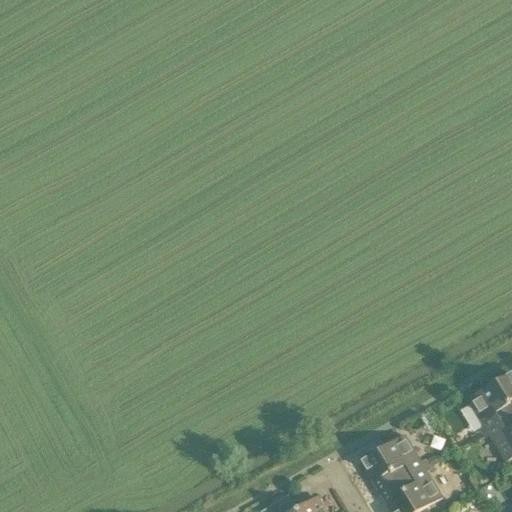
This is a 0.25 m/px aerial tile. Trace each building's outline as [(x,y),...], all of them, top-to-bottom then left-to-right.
[(479,430),(482,435),(511,416),(511,377),(510,375),(468,401),(484,427),(479,430)] [(511,416),(482,435),(486,440),(490,437),(506,464),(511,459),(511,416)] [(379,494),(380,495),(436,461),(433,457),(424,462),(424,461),(419,464),(403,437),(361,463),(373,484),(374,484),(373,482),(378,479),(385,491),(379,494)] [(436,461),(380,495),(386,492),(393,504),(388,507),(387,505),(386,506),(390,511),(422,511),(442,500),(426,474),(430,471),(429,470),(438,465),(436,461)] [(321,511),(323,510),(317,499),(302,508),(302,507),(296,506),(293,507),(287,497),(262,511),(321,511)]
